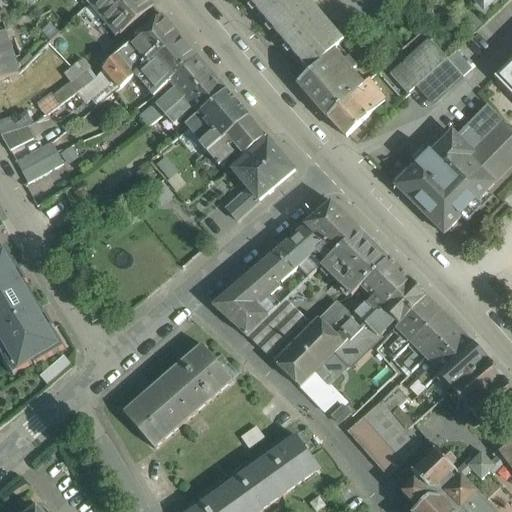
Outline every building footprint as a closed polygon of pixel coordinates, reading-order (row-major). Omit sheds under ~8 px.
[(146,0),(99,0),(90,7),(117,38),(120,35),(121,36),(154,8),(146,0)] [(344,42),(309,0),(248,0),(310,73),(344,42)] [(487,26),(460,0),(453,7),(477,33),(487,26)] [(475,0),(484,9),(492,0),(475,0)] [(161,17),(131,44),(138,52),(134,55),(139,60),(130,69),(136,76),(150,64),(151,64),(180,38),(161,17)] [(7,33),(0,35),(0,81),(19,75),(14,59),(16,59),(7,33)] [(180,38),(151,64),(150,64),(136,76),(155,97),(170,84),(197,58),(180,38)] [(429,41),(392,74),(409,93),(446,59),(429,41)] [(472,70),(456,52),(447,60),(463,78),(472,70)] [(333,53),(299,85),(329,119),(363,87),(350,73),(356,67),(349,58),(343,64),(333,53)] [(130,69),(118,56),(113,60),(104,70),(117,85),(121,90),(136,76),(130,69)] [(197,58),(170,84),(176,91),(177,91),(185,99),(212,75),(197,58)] [(511,61),(500,73),(509,83),(504,88),(511,95),(511,61)] [(90,72),(55,98),(61,106),(81,91),(94,82),(96,80),(90,72)] [(212,75),(185,99),(194,109),(193,109),(199,116),(227,92),(212,75)] [(363,87),(329,119),(347,138),(369,117),(368,117),(384,103),(385,100),(370,80),(363,87)] [(94,82),(81,91),(89,101),(101,92),(94,82)] [(117,85),(106,97),(110,101),(121,90),(117,85)] [(176,91),(157,108),(165,117),(185,99),(177,91),(176,91)] [(227,92),(199,116),(205,123),(214,134),(210,137),(218,145),(227,137),(249,118),(227,92)] [(185,99),(165,117),(174,126),(193,109),(194,109),(185,99)] [(511,132),(489,106),(456,139),(453,135),(444,144),(444,143),(396,187),(445,235),(494,185),(511,166),(511,132)] [(157,108),(142,119),(149,129),(165,117),(157,108)] [(27,113),(0,121),(0,132),(1,136),(31,126),(27,113)] [(199,116),(187,127),(190,131),(194,135),(202,128),(205,123),(199,116)] [(249,118),(227,137),(233,144),(244,156),(266,138),(249,118)] [(31,126),(1,136),(17,164),(52,145),(39,122),(36,125),(31,126)] [(190,131),(180,139),(186,147),(196,138),(194,135),(190,131)] [(227,137),(218,145),(222,150),(211,158),(219,167),(234,155),(228,148),(233,144),(227,137)] [(269,141),(233,171),(250,192),(259,203),(295,172),(269,141)] [(52,145),(17,164),(23,173),(57,154),(52,145)] [(57,154),(23,173),(29,185),(63,165),(57,154)] [(161,154),(150,163),(168,185),(179,176),(161,154)] [(47,187),(32,196),(38,208),(53,199),(47,187)] [(250,192),(229,211),(238,221),(259,203),(250,192)] [(306,227),(263,264),(277,279),(282,284),(302,266),(313,256),(322,265),(324,267),(327,263),(360,231),(332,204),(305,227),(306,227)] [(360,231),(327,263),(324,267),(322,268),(352,298),(362,289),(361,288),(390,260),(360,231)] [(6,251),(0,254),(0,320),(35,300),(6,251)] [(322,265),(313,256),(302,266),(312,275),(322,265)] [(390,260),(361,288),(362,289),(373,300),(368,305),(378,315),(384,310),(412,282),(390,260)] [(277,279),(263,264),(237,287),(258,307),(280,288),(274,281),(277,279)] [(412,282),(384,310),(395,321),(401,327),(427,298),(412,282)] [(258,307),(237,287),(214,307),(247,338),(249,337),(269,317),(258,307)] [(401,327),(397,331),(407,341),(411,345),(442,313),(427,298),(401,327)] [(64,349),(35,300),(0,320),(0,352),(15,378),(64,349)] [(284,303),(269,317),(249,337),(267,354),(302,321),(284,303)] [(310,329),(276,363),(276,364),(301,388),(336,352),(347,340),(350,338),(343,331),(353,320),(337,304),(320,321),(319,320),(310,329)] [(353,320),(343,331),(350,338),(347,340),(351,343),(378,315),(368,305),(353,320)] [(378,315),(351,343),(347,340),(336,352),(350,367),(352,365),(363,355),(364,356),(381,338),(380,336),(395,321),(384,310),(378,315)] [(442,313),(411,345),(419,353),(426,360),(458,329),(442,313)] [(302,321),(267,354),(276,363),(310,329),(302,321)] [(458,329),(426,360),(437,371),(441,375),(473,344),(458,329)] [(381,338),(364,356),(363,355),(352,365),(378,394),(398,375),(378,352),(386,343),(381,338)] [(399,343),(390,352),(397,358),(411,345),(407,341),(401,346),(399,343)] [(202,345),(124,413),(155,449),(233,381),(202,345)] [(419,353),(405,367),(412,374),(426,360),(419,353)] [(511,388),(488,360),(451,391),(484,429),(511,406),(511,388)] [(431,376),(428,373),(419,382),(427,390),(441,376),(441,375),(437,371),(431,376)] [(411,403),(397,388),(384,401),(396,416),(411,403)] [(384,401),(347,433),(388,479),(422,448),(407,430),(396,417),(396,416),(384,401)] [(417,404),(411,403),(396,416),(396,417),(407,430),(426,413),(417,404)] [(321,470),(297,437),(240,477),(264,510),(321,470)] [(511,443),(500,453),(501,454),(507,463),(511,469),(511,443)] [(486,458),(482,463),(477,458),(473,462),(470,459),(456,473),(435,451),(411,473),(422,484),(420,487),(415,482),(402,494),(415,507),(420,502),(422,505),(414,511),(465,511),(463,510),(478,495),(463,480),(472,472),(481,482),(490,473),(493,476),(507,463),(501,454),(491,464),(486,458)] [(261,511),(264,510),(240,477),(191,511),(261,511)]
